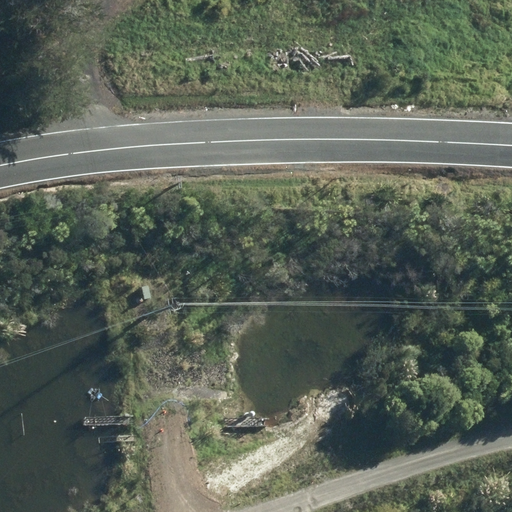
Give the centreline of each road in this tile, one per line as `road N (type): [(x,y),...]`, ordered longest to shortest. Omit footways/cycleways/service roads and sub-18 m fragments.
road 1 (unclassified): [(0,165),(235,140),(511,145)]
road 2 (track): [(298,511),(511,440)]
